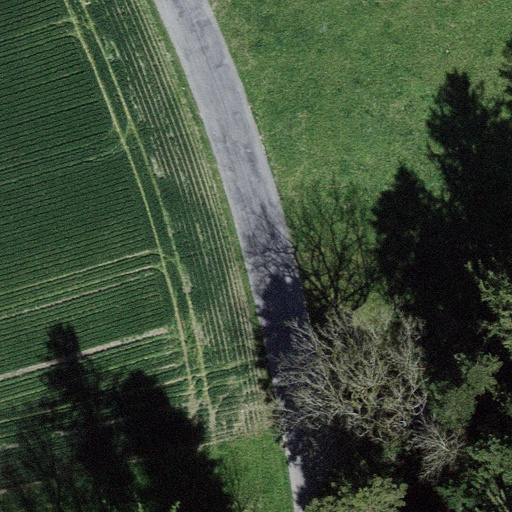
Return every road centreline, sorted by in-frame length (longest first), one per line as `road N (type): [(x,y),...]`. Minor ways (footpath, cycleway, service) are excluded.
road 1 (unclassified): [(180,0),(239,157),(299,384),(321,511)]
road 2 (track): [(511,286),(299,384)]
